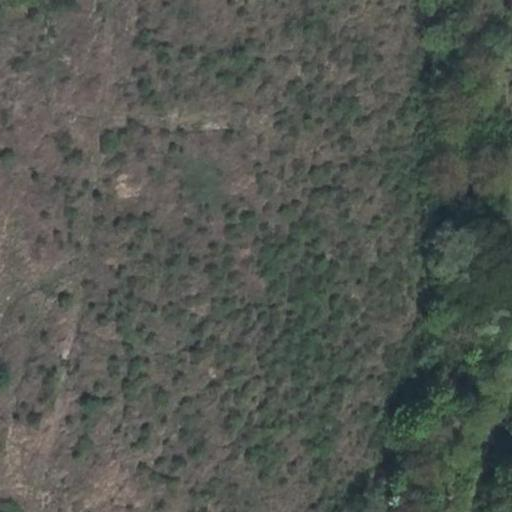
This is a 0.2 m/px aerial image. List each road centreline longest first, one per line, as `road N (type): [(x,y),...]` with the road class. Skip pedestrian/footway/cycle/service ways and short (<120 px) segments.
road 1 (track): [(281,0),(311,392),(305,417),(213,440),(122,478),(0,477)]
road 2 (track): [(0,36),(284,31)]
